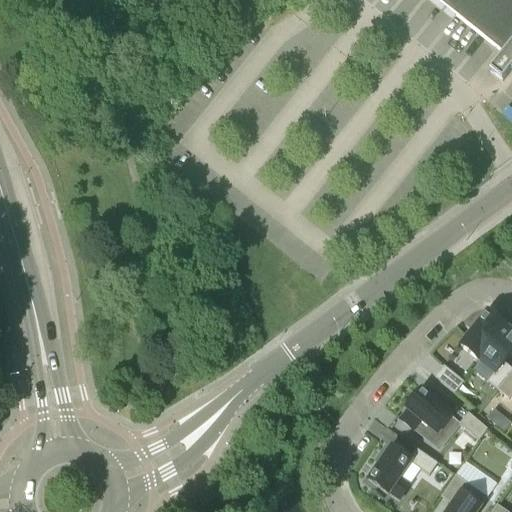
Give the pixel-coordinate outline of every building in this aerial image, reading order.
[(511,0),(435,0),(504,55),(490,73),(503,83),(511,72),(511,0)] [(488,314),(461,348),(479,362),(506,329),(506,328),(488,314)] [(511,333),(506,329),(479,362),(494,375),(488,384),(498,392),(511,373),(511,370),(505,365),(511,355),(511,333)] [(444,368),(435,379),(454,395),(464,384),(444,368)] [(511,373),(498,392),(509,401),(511,397),(511,373)] [(408,412),(400,421),(414,432),(414,431),(421,423),(438,436),(451,420),(453,417),(422,391),(406,410),(408,412)] [(468,415),(459,426),(461,428),(478,442),(487,431),(468,415)] [(498,420),(494,425),(504,433),(511,425),(505,419),(498,420)] [(380,465),(368,482),(388,496),(390,494),(400,501),(409,487),(399,480),(400,479),(410,464),(412,462),(410,461),(391,448),(380,465)] [(417,451),(410,461),(412,462),(410,464),(420,471),(429,477),(437,465),(417,451)] [(478,511),(487,500),(456,478),(442,499),(452,506),(448,511),(478,511)]
